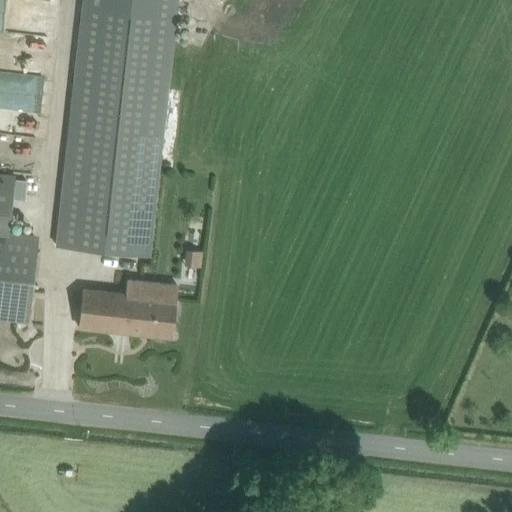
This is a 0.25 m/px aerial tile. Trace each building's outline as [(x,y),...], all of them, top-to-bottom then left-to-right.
[(285,0),(296,5),(291,5),(332,24),(341,24),(340,26),(355,33),(363,33),(363,39),(365,40),(385,40),(403,0),(285,0)] [(176,15),(75,5),(50,249),(151,259),(176,15)] [(0,106),(26,108),(32,34),(0,31),(0,106)] [(11,193),(14,175),(5,174),(3,192),(11,193)] [(0,318),(32,322),(41,236),(0,231),(0,318)] [(174,244),(174,261),(189,262),(190,245),(174,244)] [(82,329),(175,341),(182,284),(127,277),(125,291),(87,286),(82,329)]
